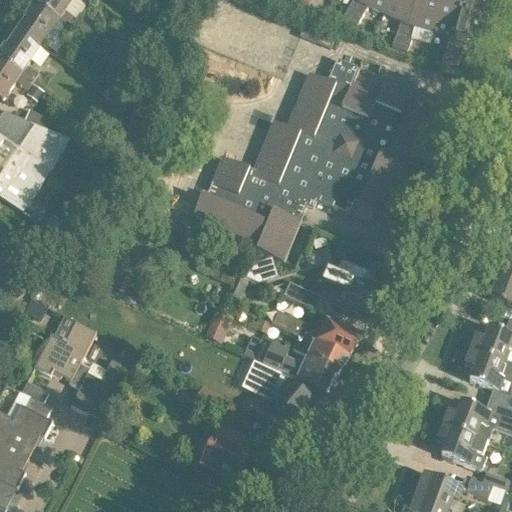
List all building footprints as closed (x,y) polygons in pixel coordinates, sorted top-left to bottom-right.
[(40,0),(36,7),(71,32),(72,30),(88,40),(96,28),(80,17),(75,23),(65,16),(76,0),(40,0)] [(175,0),(168,0),(164,7),(174,13),(181,3),(175,0)] [(368,10),(384,17),(391,0),(350,0),(353,2),(340,25),(354,32),(368,10)] [(391,49),(407,55),(416,31),(432,36),(443,0),(391,0),(384,17),(400,25),(391,49)] [(443,0),(432,36),(448,40),(442,64),(457,69),(462,52),(481,58),(484,47),(481,46),(493,6),(480,3),(481,0),(443,0)] [(65,40),(71,32),(36,7),(17,34),(40,51),(53,32),(65,40)] [(157,15),(150,25),(161,32),(168,22),(157,15)] [(113,38),(115,38),(117,38),(119,37),(121,35),(122,33),(122,30),(122,28),(121,26),(119,25),(117,24),(115,23),(113,24),(110,25),(109,27),(108,29),(108,31),(108,33),(109,35),(111,37),(113,38)] [(303,29),(303,31),(299,40),(329,53),(334,42),(303,29)] [(27,70),(40,51),(17,34),(0,58),(0,61),(34,85),(38,78),(27,70)] [(28,94),(34,85),(0,61),(0,102),(2,104),(15,85),(28,94)] [(190,227),(205,233),(284,266),(298,231),(307,209),(314,206),(350,220),(355,207),(385,220),(407,167),(416,170),(427,144),(428,144),(429,143),(428,143),(439,116),(408,103),(413,93),(385,81),(379,97),(353,87),(359,72),(336,63),(330,78),(335,80),(332,87),(309,78),(298,105),(297,104),(297,105),(298,106),(287,131),(274,126),(263,152),(262,152),(262,153),(262,154),(254,174),(223,162),(208,197),(203,195),(190,227)] [(33,88),(26,97),(37,105),(43,95),(33,88)] [(24,125),(47,134),(51,123),(29,113),(24,125)] [(47,134),(24,125),(2,116),(0,119),(0,200),(22,216),(43,230),(48,222),(27,208),(70,143),(47,134)] [(149,157),(145,155),(119,145),(111,163),(141,176),(149,157)] [(53,217),(46,227),(59,235),(66,225),(53,217)] [(112,221),(109,228),(117,232),(121,225),(112,221)] [(328,250),(326,242),(314,245),(316,253),(328,250)] [(511,280),(511,251),(509,250),(499,276),(511,280)] [(368,275),(341,264),(336,277),(327,274),(323,284),(343,293),(339,302),(345,305),(341,314),(374,328),(381,310),(385,312),(388,303),(385,302),(387,298),(378,294),(379,293),(363,287),(368,275)] [(0,302),(8,312),(26,297),(6,272),(0,277),(0,302)] [(511,280),(499,276),(490,302),(511,310),(511,280)] [(150,290),(129,280),(122,296),(142,306),(150,290)] [(322,302),(289,286),(283,299),(316,314),(322,302)] [(235,310),(241,296),(231,292),(225,306),(235,310)] [(31,303),(24,317),(40,326),(48,311),(31,303)] [(14,315),(22,318),(27,308),(20,304),(14,315)] [(278,316),(272,328),(298,340),(349,363),(364,342),(326,325),(322,335),(278,316)] [(271,329),(259,324),(254,333),(266,339),(271,329)] [(53,376),(71,385),(80,367),(96,336),(75,325),(65,346),(51,339),(35,371),(51,380),(53,376)] [(476,340),(470,355),(511,370),(511,339),(489,331),(485,343),(476,340)] [(250,339),(246,359),(256,361),(260,341),(250,339)] [(306,361),(340,377),(349,363),(298,340),(292,354),(307,360),(306,361)] [(293,382),(326,397),(340,377),(306,361),(302,370),(284,362),(287,356),(271,349),(271,350),(262,368),(293,382)] [(80,367),(71,385),(81,390),(71,410),(87,418),(89,414),(107,424),(141,359),(126,352),(118,367),(112,364),(101,385),(87,378),(90,372),(80,367)] [(469,385),(502,397),(511,372),(511,370),(470,355),(465,369),(474,372),(469,385)] [(317,410),(326,397),(293,382),(289,387),(280,396),(273,391),(245,376),(239,388),(264,401),(299,431),(317,410)] [(43,408),(43,407),(49,397),(28,386),(21,397),(30,402),(30,401),(43,408)] [(229,426),(237,409),(202,392),(194,408),(229,426)] [(44,442),(53,426),(46,422),(52,412),(43,407),(43,408),(30,401),(30,402),(25,411),(20,409),(13,423),(0,415),(0,441),(31,457),(40,440),(44,442)] [(511,412),(504,410),(500,420),(461,406),(457,418),(448,415),(443,429),(488,446),(492,433),(511,440),(511,412)] [(219,429),(199,467),(235,485),(254,446),(219,429)] [(443,429),(437,444),(446,447),(441,459),(481,474),(486,461),(483,459),(488,446),(443,429)] [(22,475),(31,457),(0,441),(0,497),(8,502),(14,491),(17,493),(26,477),(22,475)] [(486,476),(482,486),(492,490),(504,495),(508,484),(486,476)] [(415,504),(435,511),(454,511),(457,505),(462,492),(433,481),(424,478),(415,504)] [(492,490),(482,486),(470,482),(465,496),(488,504),(492,490)] [(2,511),(3,511),(8,502),(0,497),(0,511),(2,511)]
